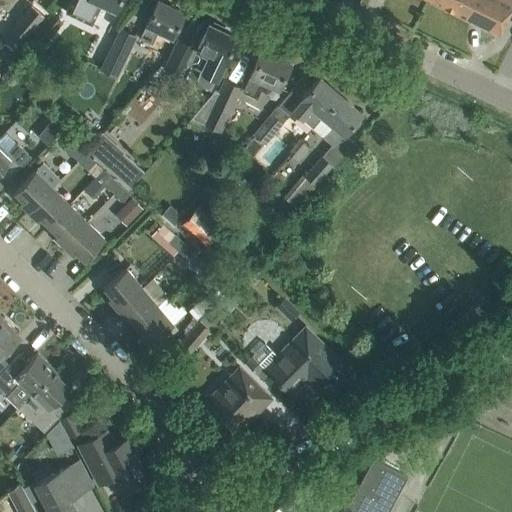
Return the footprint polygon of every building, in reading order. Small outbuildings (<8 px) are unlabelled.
[(101,2),(115,9),(119,0),(70,0),(65,11),(91,23),(101,2)] [(172,35),(183,12),(157,0),(156,0),(146,23),(147,24),(140,37),(153,43),(159,29),(172,35)] [(511,0),(429,0),(499,34),(511,4),(511,0)] [(63,23),(52,12),(33,33),(45,43),(63,23)] [(197,49),(179,40),(166,67),(180,74),(186,63),(201,70),(196,81),(210,88),(223,61),(224,62),(236,37),(222,31),(224,27),(213,22),(211,25),(209,24),(197,49)] [(120,26),(99,69),(117,77),(136,35),(120,26)] [(262,50),(250,74),(251,74),(244,90),(256,96),(264,80),(278,87),(289,62),(262,50)] [(319,77),(302,97),(291,110),(292,110),(300,118),(311,127),(340,94),(319,77)] [(242,87),(224,78),(218,91),(215,90),(191,117),(220,132),(242,87)] [(266,144),(283,123),(283,122),(289,115),(288,114),(292,110),(291,110),(302,97),(292,89),(278,105),(277,105),(270,114),(254,133),(266,144)] [(344,133),(361,113),(340,94),(311,127),(312,128),(323,116),(332,125),(323,136),(331,144),(322,156),(321,155),(304,175),(302,173),(283,196),(297,208),(333,165),(351,145),(354,142),(344,133)] [(53,119),(37,136),(47,146),(63,129),(53,119)] [(16,142),(15,143),(4,132),(0,135),(0,172),(8,180),(31,156),(16,142)] [(88,148),(105,163),(105,164),(131,187),(144,171),(101,133),(88,148)] [(78,160),(86,152),(72,139),(64,148),(78,160)] [(95,176),(103,168),(86,152),(78,160),(95,176)] [(203,154),(192,166),(202,175),(213,163),(203,154)] [(29,211),(52,187),(61,178),(43,161),(14,191),(22,199),(19,202),(29,211)] [(103,168),(95,176),(84,189),(90,194),(101,182),(113,193),(121,184),(103,168)] [(113,193),(123,201),(131,193),(121,184),(113,193)] [(48,225),(69,204),(52,187),(29,211),(38,220),(40,217),(48,225)] [(131,197),(121,207),(133,218),(143,208),(139,205),(133,199),(131,197)] [(63,244),(86,221),(69,204),(48,225),(57,233),(54,235),(63,244)] [(172,225),(181,215),(169,205),(161,214),(172,225)] [(75,251),(83,259),(104,238),(86,221),(63,244),(72,253),(75,251)] [(177,250),(184,242),(164,224),(160,228),(159,227),(151,235),(173,255),(177,250)] [(194,251),(184,242),(177,250),(187,259),(194,251)] [(223,293),(228,287),(234,280),(211,258),(209,260),(206,263),(199,269),(200,270),(198,271),(223,293)] [(116,307),(141,286),(126,267),(103,286),(110,295),(108,298),(116,307)] [(134,324),(157,305),(141,286),(116,307),(124,317),(127,315),(134,324)] [(138,335),(147,345),(173,323),(187,311),(182,305),(179,308),(168,295),(157,305),(134,324),(141,332),(138,335)] [(274,304),(290,319),(299,309),(284,295),(274,304)] [(188,333),(193,327),(199,321),(207,311),(199,301),(187,311),(194,317),(183,330),(188,333)] [(0,316),(0,315),(0,353),(19,334),(0,316)] [(186,358),(210,331),(199,321),(193,327),(175,348),(186,358)] [(313,384),(316,380),(338,357),(306,326),(278,355),(265,342),(245,362),(262,379),(269,372),(292,394),(307,378),(313,384)] [(18,407),(31,394),(55,369),(37,352),(28,362),(19,354),(0,373),(0,388),(6,394),(5,395),(18,407)] [(272,397),(266,392),(239,365),(204,401),(234,430),(246,417),(247,416),(250,419),(272,397)] [(24,401),(18,407),(28,416),(43,432),(71,404),(62,395),(72,385),(55,369),(31,394),(24,401)] [(83,430),(73,411),(59,418),(69,437),(83,430)] [(77,445),(98,485),(113,478),(120,491),(148,476),(127,437),(115,444),(108,430),(77,445)] [(387,511),(406,477),(407,476),(373,457),(350,501),(343,511),(387,511)] [(76,511),(70,500),(85,491),(94,486),(80,459),(34,483),(49,511),(76,511)] [(35,511),(20,481),(7,491),(18,511),(35,511)]
